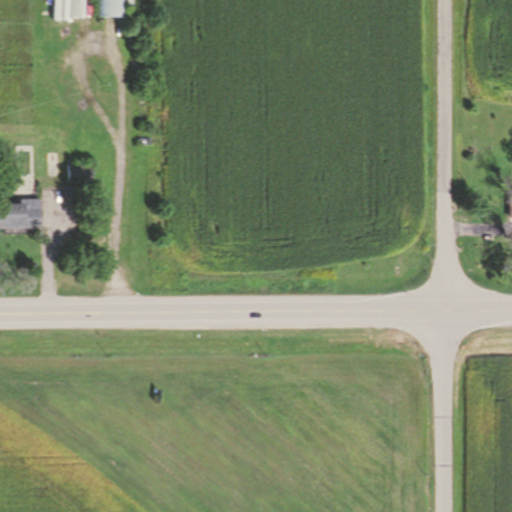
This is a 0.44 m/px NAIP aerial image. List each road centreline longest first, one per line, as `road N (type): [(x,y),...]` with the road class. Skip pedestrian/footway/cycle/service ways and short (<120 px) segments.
road 1 (primary): [(511,310),(0,313)]
road 2 (residential): [(444,511),(445,0)]
